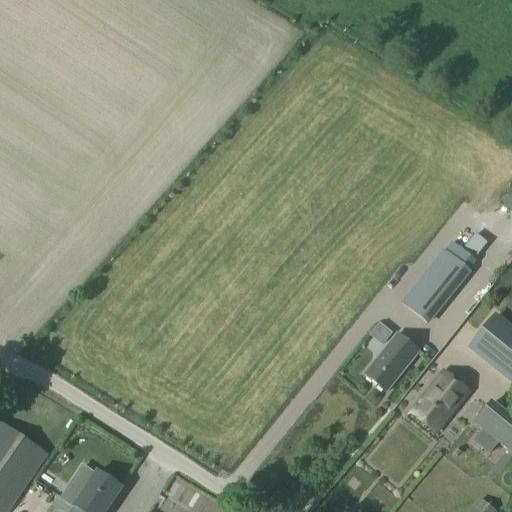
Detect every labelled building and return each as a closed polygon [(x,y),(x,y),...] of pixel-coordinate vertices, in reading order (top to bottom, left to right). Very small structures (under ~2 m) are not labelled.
[(442,254),(399,307),(424,328),(467,274),(442,254)] [(511,335),(493,320),(467,351),(511,387),(511,335)] [(382,346),(392,335),(381,326),(371,337),(382,346)] [(396,337),(364,378),(386,396),(419,355),(396,337)] [(443,374),(410,415),(436,436),(468,395),(443,374)] [(511,421),(492,406),(474,427),(511,456),(511,421)] [(0,425),(0,511),(11,511),(48,459),(0,425)] [(58,500),(50,511),(107,511),(121,492),(97,475),(73,510),(58,500)]
